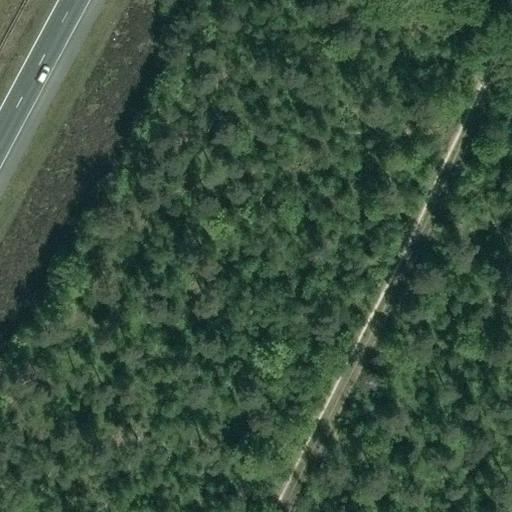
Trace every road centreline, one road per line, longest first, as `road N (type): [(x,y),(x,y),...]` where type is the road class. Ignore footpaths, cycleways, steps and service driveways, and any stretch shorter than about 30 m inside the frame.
road 1 (track): [(284,511),(511,49)]
road 2 (motorway): [(0,137),(74,0)]
